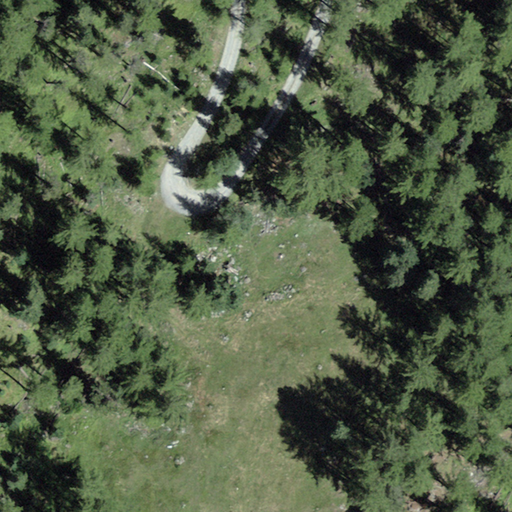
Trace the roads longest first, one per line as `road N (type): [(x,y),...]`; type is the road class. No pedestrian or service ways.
road 1 (track): [(330,0),(269,127),(210,204),(185,210)]
road 2 (track): [(185,210),(163,197),(158,159),(206,87),(226,0)]
